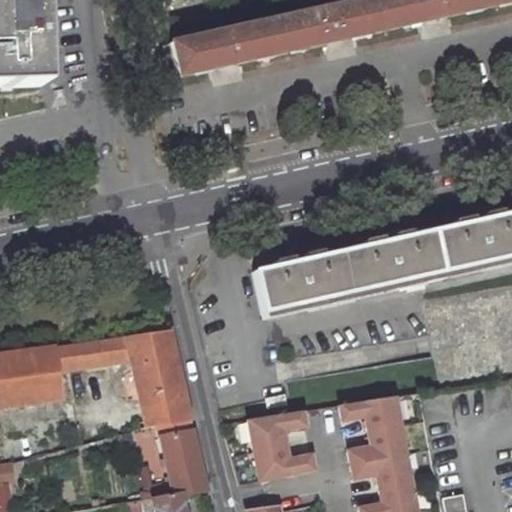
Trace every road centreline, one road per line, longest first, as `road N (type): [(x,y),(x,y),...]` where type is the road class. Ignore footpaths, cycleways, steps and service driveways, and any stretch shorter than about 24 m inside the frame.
road 1 (unclassified): [(511,137),(160,217)]
road 2 (unclassified): [(160,217),(222,511)]
road 3 (unknown): [(207,207),(232,349),(352,332)]
road 4 (unknown): [(0,449),(201,420)]
road 5 (unknown): [(213,110),(389,69)]
road 6 (unclassified): [(160,217),(0,251)]
road 7 (unknown): [(389,69),(511,40)]
